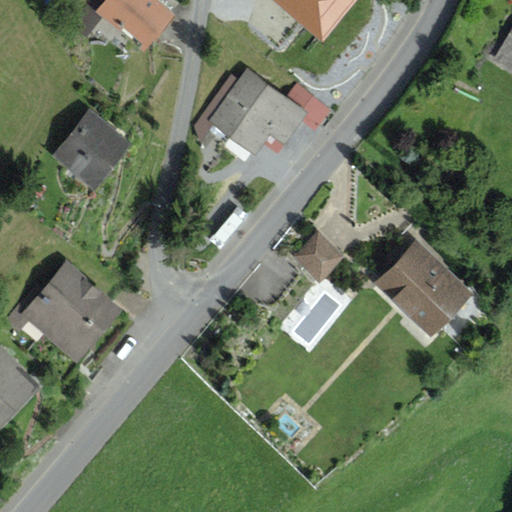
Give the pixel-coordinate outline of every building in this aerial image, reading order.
[(104,0),(95,12),(144,52),(174,16),(154,0),(104,0)] [(279,0),(322,37),(354,0),(279,0)] [(511,23),(492,59),(511,70),(511,23)] [(309,112),(247,67),(238,79),(209,120),(214,123),(254,153),(269,133),(285,145),(309,112)] [(209,120),(238,79),(232,75),(195,125),(200,142),(214,123),(209,120)] [(133,143),(90,108),(52,155),(95,189),(133,143)] [(318,230),(294,255),(320,281),(344,256),(318,230)] [(417,239),(374,282),(431,337),(472,294),(417,239)] [(122,306),(66,259),(20,314),(76,361),(122,306)] [(0,427),(41,386),(0,345),(0,427)]
